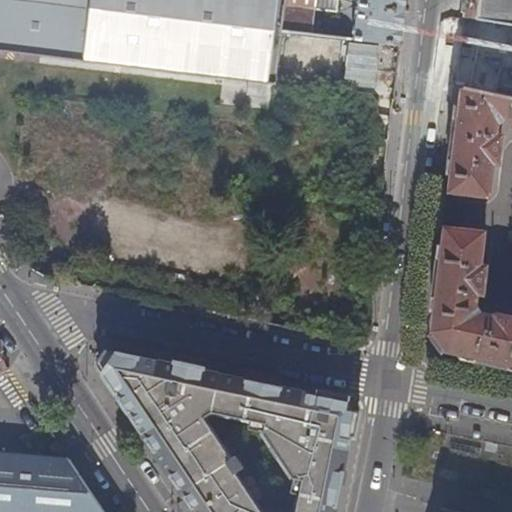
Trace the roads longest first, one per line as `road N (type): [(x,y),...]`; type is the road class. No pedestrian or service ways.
road 1 (residential): [(438,0),(389,381)]
road 2 (residential): [(389,381),(90,322),(38,342)]
road 3 (residential): [(389,381),(364,511)]
road 4 (residential): [(511,408),(389,381)]
